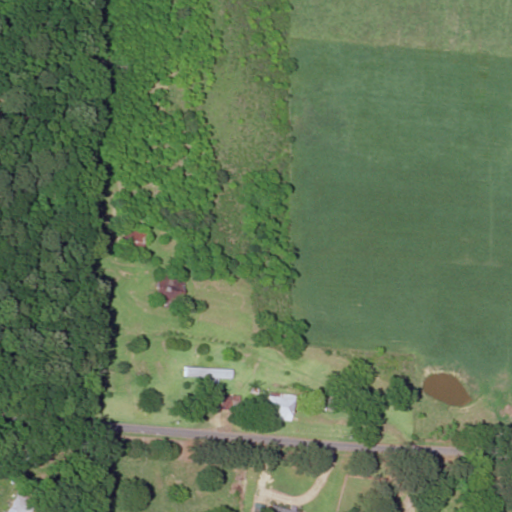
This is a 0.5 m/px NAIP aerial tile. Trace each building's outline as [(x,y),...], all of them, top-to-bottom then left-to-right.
[(142,254),(143,231),(119,229),(118,253),(142,254)] [(151,306),(177,308),(179,275),(154,273),(151,306)] [(228,378),(228,368),(182,368),(182,378),(228,378)] [(292,395),(264,393),(262,418),(290,421),(292,395)] [(200,410),(236,410),(236,395),(200,395),(200,410)] [(1,511),(35,511),(39,505),(13,491),(1,511)]
